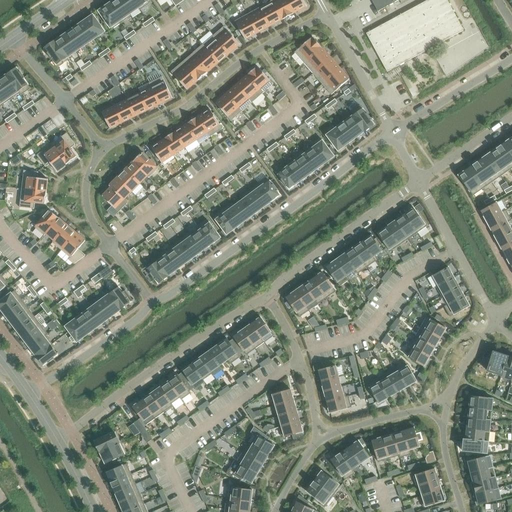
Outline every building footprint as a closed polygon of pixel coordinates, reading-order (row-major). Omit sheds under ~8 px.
[(120,21),(121,23),(131,17),(129,15),(119,0),(114,0),(112,2),(110,3),(109,3),(110,4),(108,5),(120,21)] [(119,0),(129,15),(131,17),(131,16),(130,14),(138,9),(140,10),(139,8),(132,0),(119,0)] [(132,0),(139,8),(140,10),(150,3),(148,1),(147,0),(132,0)] [(282,20),(270,0),(271,2),(259,8),(270,27),(282,20)] [(270,0),(282,20),(294,14),(286,0),(270,0)] [(286,0),(294,14),(306,7),(302,0),(286,0)] [(414,58),(463,31),(446,0),(428,0),(413,8),(392,20),(366,34),(373,47),(380,59),(387,72),(399,66),(400,65),(405,62),(409,60),(414,58)] [(371,0),(378,12),(399,0),(371,0)] [(120,21),(108,5),(107,5),(106,5),(106,6),(105,7),(99,11),(110,28),(111,30),(121,23),(120,21)] [(247,15),(258,33),(270,27),(259,8),(247,15)] [(83,22),(95,39),(104,32),(93,15),(87,20),(85,21),(84,20),(84,21),(83,22)] [(258,33),(247,15),(235,21),(245,40),(258,33)] [(74,29),(85,45),(95,39),(83,22),(82,23),(81,23),(79,25),(74,29)] [(213,36),(229,54),(240,45),(224,27),(213,36)] [(64,35),(76,52),(85,45),(74,29),(68,33),(66,34),(66,33),(65,34),(66,34),(64,35)] [(76,52),(64,35),(63,36),(62,36),(61,38),(55,41),(55,42),(66,58),(68,60),(67,58),(76,52)] [(203,45),(218,63),(229,54),(213,36),(203,45)] [(304,64),(322,48),(312,37),(294,53),(304,64)] [(55,42),(55,41),(53,42),(52,42),(53,43),(51,44),(45,48),(48,53),(47,53),(51,60),(52,59),(57,65),(58,67),(68,60),(66,58),(55,42)] [(192,54),(208,72),(218,63),(203,45),(192,54)] [(322,48),(304,64),(313,74),(331,58),(322,48)] [(182,63),(197,81),(208,72),(192,54),(182,63)] [(331,58),(313,74),(322,84),(340,69),(331,58)] [(197,81),(182,63),(171,72),(187,90),(197,81)] [(259,90),(262,94),(273,84),(270,81),(257,66),(247,76),(259,90)] [(19,92),(21,95),(31,89),(28,85),(23,79),(25,78),(20,72),(19,73),(16,68),(11,72),(9,74),(8,73),(8,74),(7,75),(19,92)] [(340,69),(322,84),(331,95),(349,79),(340,69)] [(0,83),(10,98),(11,100),(19,94),(21,96),(21,95),(19,92),(7,75),(6,76),(5,75),(5,76),(3,78),(0,79),(0,83)] [(249,99),(252,103),(262,94),(259,90),(247,76),(236,85),(249,99)] [(149,83),(160,105),(173,98),(162,77),(149,83)] [(0,102),(1,104),(2,106),(11,100),(10,98),(0,83),(0,102)] [(139,94),(147,111),(160,105),(149,83),(151,88),(139,94)] [(238,108),(242,112),(252,103),(249,99),(236,85),(226,94),(238,108)] [(147,111),(139,94),(127,100),(135,117),(147,111)] [(238,108),(226,94),(215,103),(228,118),(231,121),(242,112),(238,108)] [(114,106),(123,123),(135,117),(127,100),(114,106)] [(353,116),(365,132),(366,131),(367,131),(367,130),(374,125),(371,120),(372,120),(371,118),(367,114),(366,114),(362,109),(359,105),(350,112),(353,116)] [(123,123),(114,106),(102,112),(110,129),(123,123)] [(208,133),(211,137),(222,129),(220,125),(209,109),(197,117),(208,133)] [(344,122),(356,138),(363,133),(364,133),(363,132),(364,132),(365,132),(353,116),(350,112),(353,116),(345,122),(343,120),(344,122)] [(186,124),(196,140),(208,133),(210,137),(211,137),(208,133),(197,117),(186,124)] [(336,129),(347,144),(348,143),(349,144),(349,143),(356,138),(344,122),(343,120),(334,127),(336,129)] [(174,132),(185,148),(196,140),(186,124),(174,132)] [(336,129),(334,127),(335,129),(327,136),(338,151),(345,145),(346,146),(346,145),(347,144),(336,129)] [(163,140),(173,156),(185,148),(174,132),(163,140)] [(52,144),(66,165),(76,157),(69,148),(74,144),(74,145),(75,144),(66,133),(52,144)] [(313,148),(324,163),(326,162),(326,163),(327,163),(326,162),(334,157),(322,141),(319,137),(310,144),(313,148)] [(173,156),(163,140),(151,147),(162,163),(173,156)] [(511,168),(511,152),(505,143),(505,142),(505,143),(496,149),(508,166),(511,170),(511,168)] [(66,165),(52,144),(51,145),(53,147),(44,153),(42,152),(37,156),(45,167),(45,166),(49,162),(56,172),(66,165)] [(304,155),(316,170),(317,169),(318,169),(318,168),(324,163),(313,148),(310,144),(310,145),(313,148),(305,154),(302,150),(302,151),(304,155)] [(508,166),(496,149),(495,149),(496,149),(487,156),(487,155),(501,176),(511,170),(508,166)] [(296,161),(307,176),(314,171),(314,172),(315,171),(316,170),(304,155),(302,151),(293,157),(296,161)] [(148,176),(149,178),(158,169),(156,167),(142,153),(133,162),(148,176)] [(501,176),(487,155),(486,156),(478,162),(477,162),(492,183),(501,176)] [(287,167),(298,183),(300,182),(301,182),(300,181),(307,176),(296,161),(293,157),(292,157),(294,159),(286,165),(287,167)] [(125,170),(140,184),(147,176),(149,178),(148,176),(133,162),(125,170)] [(492,183),(477,162),(468,169),(468,168),(468,169),(483,189),(492,183)] [(287,167),(286,165),(276,172),(278,174),(282,179),(281,180),(285,186),(286,185),(289,189),(297,184),(297,185),(297,184),(298,183),(287,167)] [(483,189),(468,169),(458,176),(464,184),(473,196),(483,189)] [(140,184),(125,170),(117,178),(132,192),(140,184)] [(22,189),(46,192),(48,180),(36,178),(36,173),(37,173),(37,172),(24,171),(22,189)] [(259,186),(270,202),(272,201),(272,202),(273,201),(272,201),(280,195),(277,191),(278,190),(273,184),(272,185),(268,179),(266,177),(257,184),(259,186)] [(109,186),(124,200),(132,192),(117,178),(109,186)] [(250,192),(262,209),(269,203),(269,204),(269,203),(270,202),(259,186),(257,184),(248,190),(250,192)] [(124,200),(109,186),(111,188),(102,197),(115,209),(124,200)] [(46,192),(22,189),(20,208),(33,209),(32,208),(33,203),(45,204),(46,192)] [(241,199),(253,215),(254,214),(255,214),(262,209),(250,192),(248,190),(240,197),(241,199)] [(232,205),(244,221),(251,216),(252,217),(252,216),(253,215),(241,199),(240,197),(239,197),(241,199),(242,201),(234,207),(233,205),(231,203),(232,205)] [(224,211),(236,228),(237,227),(238,227),(238,226),(244,221),(232,205),(231,203),(222,210),(224,211)] [(486,222),(506,211),(506,210),(502,212),(496,203),(481,211),(486,221),(486,222)] [(413,208),(404,215),(417,233),(426,227),(413,208)] [(46,234),(59,219),(49,210),(35,227),(44,236),(46,234)] [(224,211),(222,210),(213,216),(215,218),(227,235),(234,229),(234,230),(235,229),(234,229),(236,228),(224,211)] [(491,231),(511,220),(506,211),(486,222),(491,231)] [(404,215),(395,221),(408,240),(417,233),(404,215)] [(53,243),(68,226),(59,219),(46,234),(54,241),(52,243),(53,243)] [(199,228),(211,245),(212,244),(213,244),(213,243),(220,238),(208,221),(207,220),(198,226),(199,228)] [(496,240),(511,231),(507,223),(511,220),(491,231),(491,232),(492,231),(496,240)] [(395,221),(386,227),(399,246),(408,240),(395,221)] [(68,226),(53,243),(62,251),(76,233),(68,226)] [(190,235),(202,251),(209,246),(210,246),(211,245),(199,228),(198,226),(197,227),(198,229),(191,234),(189,232),(189,233),(190,235)] [(386,227),(377,234),(390,252),(399,246),(386,227)] [(511,245),(511,244),(511,231),(496,240),(496,241),(497,241),(501,250),(502,250),(511,245)] [(76,233),(62,251),(70,258),(68,260),(74,264),(85,256),(84,256),(77,250),(85,241),(76,233)] [(189,233),(180,239),(182,241),(194,257),(195,256),(195,257),(196,257),(195,256),(202,251),(190,235),(189,233)] [(362,242),(376,262),(376,261),(373,257),(382,251),(371,235),(362,242)] [(438,236),(434,238),(437,244),(440,249),(444,247),(442,242),(440,240),(439,236),(438,236)] [(180,239),(171,246),(173,248),(185,264),(192,259),(193,259),(192,258),(194,257),(182,241),(180,239)] [(353,248),(367,268),(376,262),(362,242),(353,248)] [(507,259),(511,256),(511,244),(511,245),(502,250),(501,250),(502,250),(507,259)] [(164,254),(176,270),(177,269),(178,270),(178,269),(185,264),(173,248),(171,246),(163,252),(164,254)] [(344,254),(358,274),(367,268),(353,248),(344,254)] [(164,254),(163,252),(162,252),(164,254),(155,260),(168,277),(168,276),(174,272),(175,272),(175,271),(176,270),(164,254)] [(335,261),(349,280),(347,276),(355,270),(357,274),(358,274),(344,254),(335,261)] [(168,277),(155,260),(146,267),(151,273),(150,274),(154,280),(155,279),(159,284),(166,278),(166,279),(167,278),(166,278),(168,277)] [(349,280),(335,261),(326,267),(340,287),(349,280)] [(112,271),(109,266),(99,274),(103,278),(112,271)] [(436,287),(454,277),(448,267),(433,276),(438,286),(436,287)] [(313,279),(327,298),(336,292),(322,272),(313,279)] [(0,275),(0,290),(5,287),(8,283),(1,275),(0,275)] [(459,287),(454,277),(436,287),(441,297),(459,287)] [(313,279),(304,285),(318,305),(327,298),(313,279)] [(295,291),(309,311),(309,310),(307,307),(315,301),(317,305),(318,305),(304,285),(295,291)] [(108,292),(121,310),(122,309),(123,309),(123,308),(130,303),(127,299),(128,298),(123,292),(122,293),(117,286),(108,292)] [(464,296),(459,287),(441,297),(446,306),(444,307),(464,296)] [(79,289),(74,292),(78,299),(83,295),(81,292),(79,289)] [(18,303),(22,300),(15,291),(11,294),(0,302),(0,308),(1,310),(2,312),(2,313),(3,312),(4,313),(18,303)] [(309,311),(295,291),(286,298),(300,317),(309,311)] [(99,299),(112,316),(119,311),(119,312),(120,311),(119,311),(121,310),(108,292),(100,299),(98,297),(99,299)] [(464,296),(444,307),(450,317),(470,306),(464,296)] [(91,305),(103,323),(105,322),(106,322),(105,321),(112,316),(99,299),(98,297),(89,303),(91,305)] [(28,308),(22,300),(18,303),(4,313),(5,315),(4,315),(4,316),(5,315),(6,317),(10,322),(24,311),(28,308)] [(91,305),(89,303),(81,310),(82,312),(95,329),(102,324),(103,324),(102,323),(103,323),(91,305)] [(31,320),(35,317),(28,308),(24,311),(10,322),(14,327),(15,329),(15,330),(16,329),(17,331),(31,320)] [(75,320),(86,335),(87,334),(88,335),(88,334),(95,329),(82,312),(81,310),(80,310),(82,312),(83,314),(75,320)] [(31,320),(17,331),(18,332),(17,332),(18,333),(18,332),(19,334),(23,339),(37,328),(41,326),(35,317),(31,320)] [(421,327),(440,338),(446,329),(426,317),(421,327)] [(260,318),(251,324),(264,343),(274,336),(260,318)] [(72,336),(76,341),(77,342),(84,337),(85,337),(85,336),(86,335),(75,320),(66,327),(72,336)] [(251,324),(242,330),(255,349),(264,343),(251,324)] [(37,328),(23,339),(27,344),(28,346),(28,347),(29,347),(30,348),(44,337),(48,334),(41,326),(37,328)] [(435,348),(440,338),(421,327),(415,336),(435,348)] [(242,330),(233,337),(246,355),(255,349),(242,330)] [(44,337),(30,348),(31,349),(30,350),(31,350),(32,351),(36,356),(51,346),(52,344),(46,336),(48,334),(44,337)] [(429,357),(435,348),(415,336),(410,346),(429,357)] [(227,339),(218,345),(231,364),(240,357),(227,339)] [(51,346),(36,356),(37,358),(37,359),(38,358),(39,360),(43,365),(47,362),(48,363),(54,359),(53,358),(57,355),(57,354),(51,346),(53,345),(52,344),(51,346)] [(218,345),(209,352),(222,370),(220,366),(228,360),(230,364),(231,364),(218,345)] [(429,357),(410,346),(409,346),(414,349),(408,358),(424,367),(429,357)] [(209,352),(200,358),(213,376),(222,370),(209,352)] [(501,376),(507,357),(493,352),(491,360),(489,364),(487,371),(501,376)] [(511,381),(511,358),(507,357),(501,376),(511,379),(511,380),(511,382),(511,381)] [(200,358),(191,364),(204,383),(205,382),(203,380),(211,375),(213,377),(213,376),(200,358)] [(395,368),(407,387),(417,381),(405,362),(395,368)] [(191,364),(182,371),(191,383),(192,385),(195,389),(204,383),(191,364)] [(321,381),(338,377),(335,366),(318,371),(321,381)] [(395,368),(386,373),(388,377),(397,393),(403,390),(405,388),(407,387),(395,368)] [(419,374),(417,378),(423,382),(425,378),(426,377),(422,375),(419,374)] [(178,375),(168,382),(181,400),(191,393),(178,375)] [(321,381),(324,392),(343,387),(343,386),(341,387),(338,377),(321,381)] [(377,379),(388,398),(397,393),(388,377),(380,382),(377,378),(377,379)] [(388,398),(377,379),(367,384),(378,404),(388,398)] [(168,382),(160,388),(173,406),(172,404),(180,398),(181,400),(168,382)] [(324,392),(327,402),(348,397),(348,396),(346,397),(343,387),(324,392)] [(160,388),(151,394),(164,413),(173,406),(160,388)] [(290,389),(270,395),(273,406),(294,400),(290,389)] [(151,394),(142,400),(155,419),(164,413),(151,394)] [(348,397),(327,402),(329,413),(347,409),(351,407),(348,397)] [(469,408),(492,410),(493,399),(470,397),(469,408)] [(142,400),(133,407),(143,421),(152,415),(155,419),(142,400)] [(294,400),(273,406),(276,417),(297,411),(294,400)] [(469,408),(468,419),(490,421),(492,410),(469,408)] [(297,411),(276,417),(279,427),(300,421),(297,411)] [(468,419),(467,429),(489,432),(490,421),(468,419)] [(138,420),(133,423),(140,433),(145,430),(138,420)] [(300,421),(279,427),(282,438),(292,435),(301,432),(303,432),(300,421)] [(403,431),(410,455),(411,455),(409,450),(420,447),(418,441),(423,440),(421,434),(416,436),(414,428),(403,431)] [(488,443),(489,432),(467,429),(466,440),(463,440),(488,443)] [(145,430),(140,433),(147,443),(152,440),(145,430)] [(100,453),(122,442),(119,437),(116,431),(94,441),(100,453)] [(393,434),(400,458),(410,455),(403,431),(393,434)] [(382,437),(389,459),(399,456),(400,458),(393,434),(382,437)] [(248,443),(268,456),(274,446),(256,435),(250,444),(248,443)] [(389,459),(382,437),(372,441),(378,462),(389,459)] [(488,443),(463,440),(462,451),(482,453),(483,443),(488,443)] [(349,447),(360,464),(370,458),(362,446),(358,441),(349,447)] [(122,442),(100,453),(105,464),(127,453),(122,442)] [(248,443),(242,453),(263,465),(268,456),(248,443)] [(340,453),(354,474),(355,474),(352,470),(360,464),(349,447),(340,453)] [(242,453),(237,462),(257,474),(263,465),(242,453)] [(354,474),(340,453),(331,460),(345,481),(354,474)] [(471,473),(493,467),(490,456),(468,462),(471,473)] [(239,464),(232,475),(241,480),(242,478),(251,484),(257,474),(237,462),(239,464)] [(127,476),(131,474),(127,464),(106,473),(111,483),(119,480),(127,476)] [(495,478),(493,467),(471,473),(473,483),(471,483),(471,484),(495,478)] [(435,469),(413,476),(416,486),(438,480),(435,469)] [(314,481),(333,496),(341,486),(321,471),(314,481)] [(131,486),(136,484),(131,474),(127,476),(119,480),(111,483),(113,488),(115,493),(131,486)] [(471,484),(474,494),(498,488),(495,478),(471,484)] [(438,480),(416,486),(420,497),(441,490),(438,480)] [(333,496),(314,481),(306,491),(326,506),(333,496)] [(131,486),(115,493),(119,503),(136,496),(140,494),(136,484),(131,486)] [(226,498),(251,502),(252,490),(242,489),(242,487),(230,485),(229,498),(226,498)] [(498,488),(474,494),(476,505),(501,499),(498,488)] [(441,490),(420,497),(423,508),(445,501),(441,490)] [(144,504),(140,494),(136,496),(119,503),(123,511),(125,511),(140,506),(144,504)] [(299,496),(296,502),(307,507),(309,503),(299,496)] [(225,509),(247,511),(249,511),(251,502),(226,498),(225,509)] [(291,511),(318,511),(307,507),(296,502),(291,511)]
